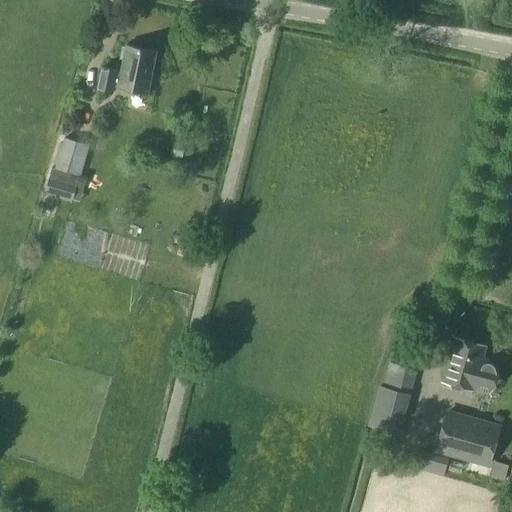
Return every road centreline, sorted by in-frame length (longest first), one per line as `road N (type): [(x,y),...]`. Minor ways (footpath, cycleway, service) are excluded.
road 1 (unknown): [(420,441),(511,101)]
road 2 (tertiary): [(511,50),(233,0)]
